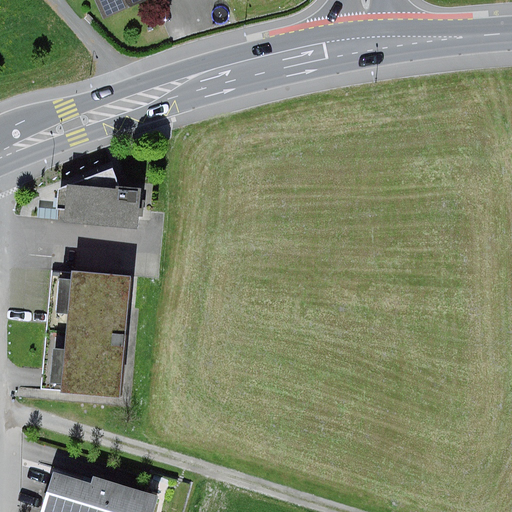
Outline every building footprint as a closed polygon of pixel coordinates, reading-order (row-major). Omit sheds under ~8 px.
[(96,0),(105,20),(150,0),(96,0)] [(121,190),(114,170),(61,190),(59,209),(67,210),(66,223),(140,230),(143,192),(121,190)] [(60,210),(39,208),(38,218),(59,220),(60,210)] [(122,398),(133,277),(52,270),(41,391),(122,398)] [(156,511),(161,497),(95,477),(93,484),(55,473),(42,511),(156,511)]
